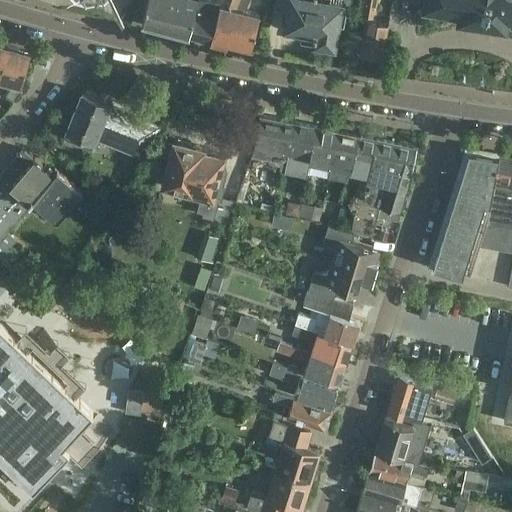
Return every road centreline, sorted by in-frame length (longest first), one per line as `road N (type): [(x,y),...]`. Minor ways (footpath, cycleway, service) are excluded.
road 1 (residential): [(454,114),(324,511)]
road 2 (residential): [(76,26),(454,114)]
road 3 (residential): [(0,143),(59,73),(76,26)]
